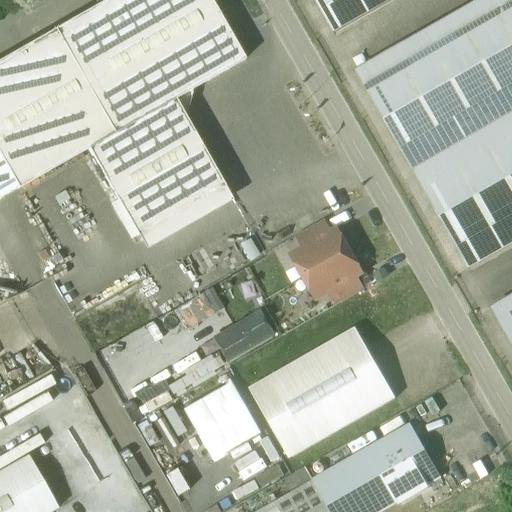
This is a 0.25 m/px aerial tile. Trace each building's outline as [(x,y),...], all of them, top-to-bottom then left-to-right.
[(204,0),(110,0),(51,34),(52,34),(0,63),(0,165),(15,192),(85,153),(134,239),(221,190),(182,121),(189,93),(241,64),(204,0)] [(314,0),(335,35),(396,0),(314,0)] [(511,0),(492,0),(358,76),(470,272),(511,247),(511,0)] [(0,200),(15,192),(0,165),(0,200)] [(324,224),(299,239),(306,251),(331,237),(324,224)] [(306,251),(293,259),(305,281),(351,255),(338,233),(331,237),(306,251)] [(351,255),(305,281),(318,303),(331,295),(356,281),(363,277),(351,255)] [(356,281),(331,295),(338,308),(364,294),(356,281)] [(511,301),(498,310),(511,335),(511,301)] [(212,330),(224,362),(280,341),(267,309),(212,330)] [(357,332),(251,392),(291,462),(397,402),(357,332)] [(173,395),(220,374),(212,356),(165,377),(173,395)] [(412,428),(315,484),(331,511),(386,511),(442,480),(412,428)] [(18,451),(0,460),(0,463),(4,470),(23,460),(18,451)] [(25,459),(0,473),(0,511),(53,511),(55,511),(25,459)] [(331,511),(315,484),(265,511),(331,511)]
